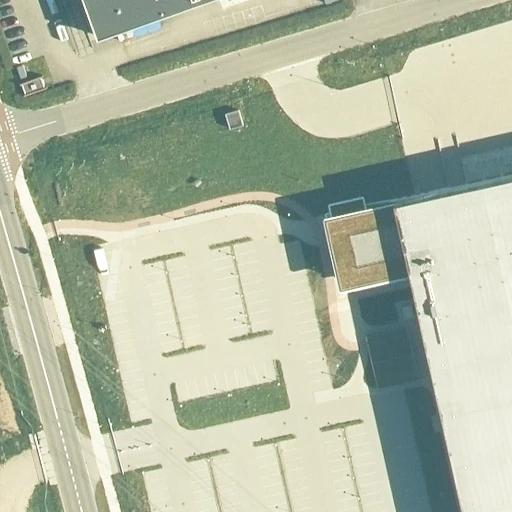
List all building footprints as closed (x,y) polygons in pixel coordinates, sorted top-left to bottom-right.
[(85,0),(98,37),(203,0),(85,0)] [(417,0),(416,0),(419,12),(458,0),(417,0)] [(334,23),(309,32),(312,40),(337,31),(334,23)] [(44,88),(44,86),(42,80),(41,78),(42,77),(42,76),(19,84),(20,86),(21,85),(25,95),(23,96),(24,97),(46,88),(46,87),(44,88)] [(238,110),(225,114),(229,128),(230,129),(243,126),(242,124),(238,110)] [(341,229),(336,230),(339,245),(344,244),(353,284),(410,272),(413,287),(416,299),(426,347),(463,511),(511,511),(511,173),(466,183),(448,188),(413,195),(337,212),(337,213),(341,229)]
